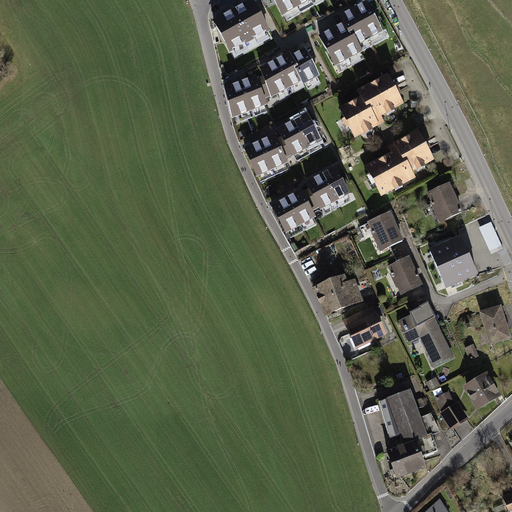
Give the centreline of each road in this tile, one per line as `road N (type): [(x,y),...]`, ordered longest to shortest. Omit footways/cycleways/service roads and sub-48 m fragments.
road 1 (residential): [(199,3),(228,129),(327,330),(389,511)]
road 2 (tertiary): [(393,0),(511,236)]
road 3 (unknown): [(217,85),(360,4)]
road 4 (residential): [(399,511),(511,409)]
